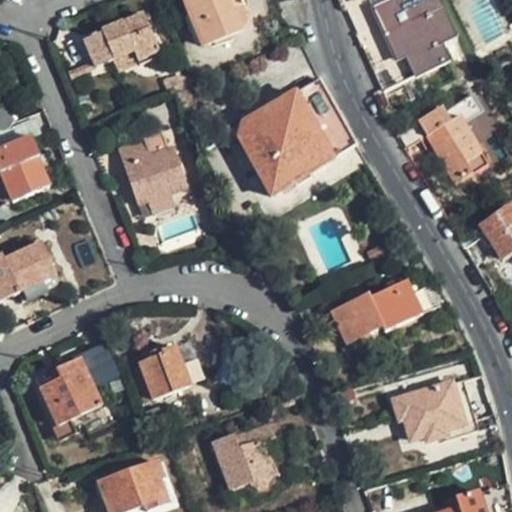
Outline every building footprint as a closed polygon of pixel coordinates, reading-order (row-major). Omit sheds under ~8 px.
[(234,11),(230,0),(185,0),(205,48),(243,33),(246,29),(249,25),(250,19),(248,15),(245,11),(240,10),(234,11)] [(282,37),(301,32),(296,0),(276,3),(282,37)] [(446,63),(426,17),(431,14),(424,0),(411,0),(400,4),(398,0),(358,0),(344,9),(383,92),(446,63)] [(480,0),(496,41),(511,34),(498,0),(480,0)] [(96,68),(113,61),(133,54),(137,66),(139,68),(163,58),(144,17),(84,41),(96,68)] [(480,74),(506,62),(496,41),(471,52),(480,74)] [(133,54),(113,61),(118,74),(137,66),(133,54)] [(169,99),(177,96),(179,94),(187,89),(185,81),(178,78),(172,80),(174,91),(167,93),(169,99)] [(163,83),(167,93),(174,91),(172,80),(163,83)] [(274,198),(358,148),(321,81),(285,102),(245,126),(240,140),(274,198)] [(187,89),(179,94),(185,112),(209,103),(199,82),(194,84),(192,85),(187,89)] [(482,154),(459,116),(451,120),(444,107),(418,123),(454,185),(472,174),(466,164),(482,154)] [(12,126),(17,125),(11,110),(7,110),(3,109),(0,109),(0,136),(7,134),(12,126)] [(50,188),(39,164),(40,159),(32,140),(0,153),(0,172),(14,204),(50,188)] [(188,189),(174,151),(152,159),(146,144),(120,152),(125,167),(128,168),(141,207),(188,189)] [(466,164),(472,174),(488,164),(482,154),(466,164)] [(511,254),(511,210),(509,207),(480,228),(495,249),(502,261),(511,254)] [(178,222),(163,227),(170,246),(198,237),(194,225),(181,229),(178,222)] [(495,249),(480,228),(474,232),(489,254),(495,249)] [(372,266),(398,254),(393,243),(366,255),(372,266)] [(59,278),(44,245),(5,262),(3,256),(0,257),(0,305),(19,296),(23,305),(45,295),(41,286),(59,278)] [(370,302),(383,329),(386,335),(422,317),(406,285),(370,302)] [(366,298),(332,314),(348,347),(383,329),(370,302),(366,298)] [(84,352),(98,386),(121,376),(108,343),(84,352)] [(192,387),(177,349),(165,353),(164,351),(154,355),(156,361),(141,367),(154,402),(192,387)] [(103,409),(82,363),(60,374),(64,382),(43,393),(58,429),(103,409)] [(464,425),(452,385),(395,402),(401,421),(406,421),(412,441),(427,437),(428,441),(447,436),(449,441),(476,433),(473,424),(464,425)] [(279,475),(269,441),(275,438),(272,425),(238,437),(236,436),(215,444),(231,491),(250,485),(258,490),(269,486),(274,477),(279,475)] [(149,511),(169,505),(162,481),(165,479),(160,463),(102,484),(110,511),(135,511),(147,509),(148,511),(149,511)] [(511,511),(511,500),(509,484),(458,500),(460,508),(449,511),(511,511)]
